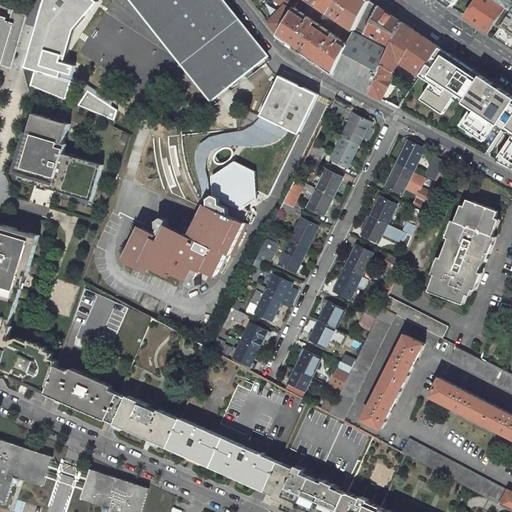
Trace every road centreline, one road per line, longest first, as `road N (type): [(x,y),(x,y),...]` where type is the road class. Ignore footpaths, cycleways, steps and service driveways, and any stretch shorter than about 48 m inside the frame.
road 1 (residential): [(397,117),(271,378)]
road 2 (unknown): [(511,402),(429,365),(400,411),(403,424),(511,478)]
road 3 (residential): [(248,511),(0,400)]
road 4 (residential): [(397,117),(286,56),(240,0)]
road 5 (residential): [(511,179),(397,117)]
road 6 (secondary): [(410,5),(511,73)]
